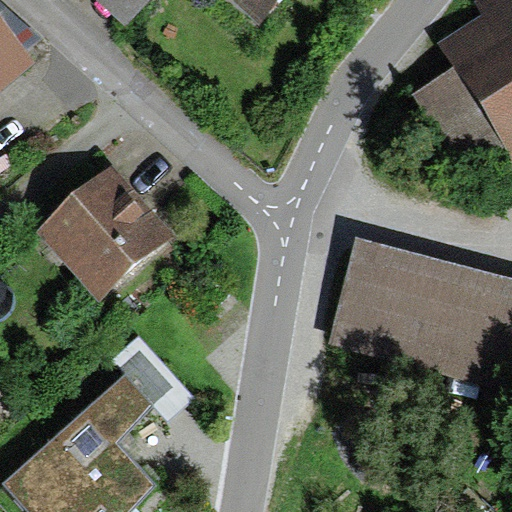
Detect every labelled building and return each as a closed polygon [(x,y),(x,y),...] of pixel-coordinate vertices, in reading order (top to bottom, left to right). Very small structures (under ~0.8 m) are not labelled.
[(93,0),(124,28),(149,0),(93,0)] [(239,0),(265,23),(285,0),(239,0)] [(511,0),(489,0),(483,4),(492,19),(446,48),(463,73),(423,98),(466,166),(503,142),(511,154),(511,0)] [(0,106),(30,84),(0,42),(0,106)] [(114,168),(41,231),(99,297),(172,234),(147,205),(114,168)] [(511,281),(355,242),(331,338),(511,383),(511,281)] [(214,274),(186,294),(205,320),(233,301),(214,274)] [(7,486),(28,511),(134,511),(158,487),(118,446),(155,408),(127,377),(7,486)]
